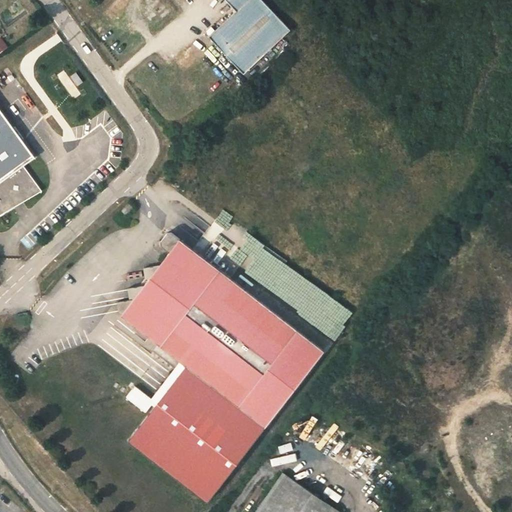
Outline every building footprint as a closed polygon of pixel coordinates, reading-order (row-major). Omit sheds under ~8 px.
[(234,0),(243,8),(215,34),(250,71),(297,27),(270,0),(234,0)] [(43,153),(0,95),(0,216),(11,209),(8,206),(10,206),(12,206),(15,205),(17,204),(18,204),(20,203),(22,202),(23,201),(24,199),(25,198),(26,196),(27,194),(28,192),(28,190),(31,188),(36,194),(48,187),(30,162),(43,153)] [(10,206),(8,206),(11,209),(36,194),(31,188),(28,190),(28,192),(27,194),(26,196),(25,198),(24,199),(23,201),(22,202),(20,203),(18,204),(17,204),(15,205),(12,206),(10,206)] [(186,358),(156,397),(161,402),(135,439),(212,499),(329,349),(177,231),(173,232),(167,239),(168,243),(175,250),(166,262),(150,266),(151,277),(146,283),(134,286),(136,298),(123,301),(124,311),(127,311),(128,313),(186,358)] [(260,511),(346,511),(348,511),(289,471),(260,511)]
